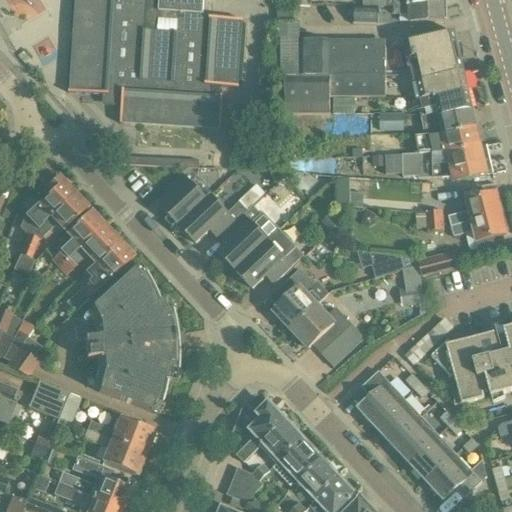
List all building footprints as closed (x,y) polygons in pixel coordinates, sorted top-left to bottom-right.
[(108,97),(109,93),(123,93),(121,124),(220,131),(222,98),(207,97),(207,86),(238,88),(242,22),(200,19),(201,15),(202,15),(203,0),(75,0),(69,94),(108,97)] [(385,9),(384,0),(363,0),(364,8),(385,9)] [(384,0),(385,9),(386,9),(386,8),(394,8),(394,7),(445,6),(445,0),(384,0)] [(443,20),(446,20),(445,6),(394,7),(394,8),(394,9),(394,16),(409,16),(409,24),(444,23),(443,20)] [(295,12),(277,11),(276,25),(295,25),(295,12)] [(354,11),(353,27),(377,27),(377,11),(354,11)] [(453,34),(403,46),(413,86),(464,74),(463,74),(453,34)] [(297,78),(385,79),(385,43),(297,43),(297,78)] [(413,86),(415,97),(433,101),(467,92),(471,89),(468,76),(464,74),(413,86)] [(385,99),(385,79),(297,78),(283,78),(286,117),(329,117),(329,99),(333,99),(354,99),(385,99)] [(422,122),(437,119),(472,111),(467,92),(433,101),(415,97),(419,113),(422,122)] [(354,115),(354,99),(333,99),(333,116),(354,115)] [(422,122),(425,137),(429,137),(442,137),(476,129),(472,111),(437,119),(422,122)] [(380,132),(403,132),(404,116),(380,115),(380,132)] [(442,137),(429,137),(432,150),(444,147),(446,155),(480,147),(476,129),(442,137)] [(444,147),(432,150),(429,137),(416,138),(419,156),(446,155),(444,147)] [(481,149),(480,147),(446,155),(419,156),(401,156),(403,180),(418,179),(418,181),(452,179),(452,182),(463,182),(492,176),(485,147),(481,149)] [(118,158),(118,160),(118,166),(187,170),(190,171),(199,171),(199,163),(118,158)] [(374,167),(384,166),(383,158),(374,159),(374,167)] [(197,178),(190,171),(187,170),(169,188),(177,196),(162,210),(179,228),(206,202),(190,185),(197,178)] [(270,174),(275,186),(285,177),(288,174),(270,174)] [(42,228),(41,227),(73,197),(66,189),(68,188),(61,180),(59,182),(57,180),(46,189),(51,194),(38,205),(39,206),(23,220),(20,229),(27,237),(23,247),(35,251),(39,240),(41,239),(36,234),(42,228)] [(363,210),(364,195),(350,194),(350,181),(338,181),(339,209),(363,210)] [(324,185),(311,188),(314,204),(327,202),(324,185)] [(367,206),(391,206),(391,191),(367,191),(367,206)] [(449,219),(451,229),(501,217),(499,209),(502,208),(500,198),(496,199),(495,196),(466,204),(469,214),(449,219)] [(78,202),(73,197),(41,227),(42,228),(36,234),(41,239),(42,238),(43,239),(57,226),(63,233),(86,211),(85,210),(87,208),(80,200),(78,202)] [(215,228),(223,236),(248,213),(239,204),(227,215),(210,197),(206,202),(179,228),(196,245),(215,228)] [(253,208),(248,213),(223,236),(231,244),(219,255),(236,273),(267,243),(279,232),(263,214),(261,216),(253,208)] [(93,214),(91,216),(89,214),(66,236),(72,242),(44,268),(51,276),(58,270),(103,228),(98,223),(100,221),(93,214)] [(427,225),(444,224),(443,214),(427,215),(427,225)] [(427,215),(416,216),(417,230),(428,229),(427,225),(427,215)] [(323,226),(329,233),(339,224),(332,217),(323,226)] [(495,250),(493,241),(506,237),(506,234),(509,233),(506,224),(503,225),(501,217),(451,229),(454,239),(474,234),(480,254),(495,250)] [(444,224),(427,225),(428,229),(428,235),(444,234),(444,224)] [(107,233),(103,228),(58,270),(65,278),(86,258),(95,268),(119,246),(114,241),(116,239),(109,231),(107,233)] [(279,232),(267,243),(236,273),(253,291),(273,271),(281,280),(304,258),(279,232)] [(129,253),(122,245),(120,247),(119,246),(95,268),(101,273),(79,293),(87,301),(132,260),(127,254),(129,253)] [(31,261),(35,251),(23,247),(19,257),(31,261)] [(368,256),(376,280),(404,271),(400,259),(368,256)] [(458,272),(454,256),(419,266),(423,281),(458,272)] [(99,359),(99,360),(100,360),(102,360),(104,373),(98,393),(152,414),(157,416),(161,405),(163,400),(164,394),(165,388),(166,383),(176,384),(177,373),(178,360),(178,348),(177,343),(176,331),(175,325),(172,313),(168,301),(159,304),(157,298),(154,293),(151,287),(148,282),(139,266),(91,309),(99,326),(100,338),(98,339),(97,338),(97,339),(84,340),(86,361),(99,359)] [(316,288),(300,271),(268,300),(277,309),(273,313),(290,332),(318,307),(308,296),(316,288)] [(423,305),(421,289),(407,291),(409,307),(423,305)] [(308,351),(312,347),(320,356),(352,326),(336,310),(328,318),(318,307),(290,332),(308,351)] [(0,311),(0,333),(4,335),(12,316),(0,311)] [(406,359),(414,368),(453,331),(445,322),(406,359)] [(484,396),(490,394),(492,399),(511,393),(511,330),(505,333),(506,337),(499,339),(498,335),(453,347),(449,343),(432,359),(452,379),(455,378),(463,407),(485,401),(484,396)] [(16,334),(14,339),(2,360),(9,363),(17,352),(18,350),(26,340),(27,339),(16,334)] [(0,345),(0,359),(2,360),(14,339),(4,335),(0,345)] [(26,340),(18,350),(19,351),(34,357),(40,350),(26,340)] [(5,368),(19,374),(29,381),(42,361),(40,360),(34,357),(19,351),(18,350),(17,352),(9,363),(5,368)] [(370,399),(360,409),(365,415),(362,417),(374,430),(405,402),(379,374),(362,391),(370,399)] [(413,378),(407,383),(415,392),(421,387),(413,378)] [(26,409),(57,422),(68,395),(37,382),(26,409)] [(0,424),(7,428),(16,405),(14,405),(20,390),(14,388),(13,390),(0,384),(0,424)] [(415,392),(423,401),(429,395),(421,387),(415,392)] [(59,421),(71,426),(81,400),(69,395),(59,421)] [(405,402),(374,430),(392,449),(422,420),(405,402)] [(244,465),(263,447),(262,446),(286,423),(284,421),(283,417),(279,416),(276,413),(278,411),(272,405),(270,407),(268,404),(264,408),(263,407),(257,412),(259,414),(257,416),(259,418),(252,425),(255,427),(250,432),(255,438),(236,457),(244,465)] [(455,423),(447,415),(441,420),(449,429),(455,423)] [(90,423),(86,432),(144,456),(148,446),(151,445),(153,438),(152,435),(153,433),(120,420),(115,434),(110,431),(109,433),(101,430),(102,428),(90,423)] [(439,439),(422,420),(392,449),(409,467),(439,439)] [(286,423),(262,446),(263,447),(278,463),(302,440),(295,433),(295,430),(290,424),(287,424),(286,423)] [(463,432),(455,423),(449,429),(458,438),(463,432)] [(83,441),(95,446),(107,451),(102,464),(135,478),(136,476),(139,474),(142,468),(140,465),(144,456),(86,432),(83,441)] [(51,439),(39,434),(34,446),(36,447),(45,450),(46,451),(51,439)] [(511,437),(493,442),(496,456),(511,453),(511,437)] [(456,457),(439,439),(409,467),(426,485),(456,457)] [(278,463),(273,470),(289,487),(296,481),(298,483),(321,461),(318,457),(318,454),(312,449),(309,448),(302,440),(278,463)] [(469,456),(478,448),(473,442),(464,450),(469,456)] [(36,447),(31,460),(41,464),(46,451),(45,450),(36,447)] [(47,450),(42,463),(51,467),(56,454),(47,450)] [(482,484),(456,457),(426,485),(444,504),(457,492),(465,501),(482,484)] [(85,475),(97,480),(102,469),(76,459),(71,472),(84,477),(85,475)] [(323,463),(321,461),(298,483),(315,501),(339,479),(331,472),(332,469),(326,463),(323,463)] [(261,467),(252,476),(259,484),(268,475),(261,467)] [(262,488),(259,484),(252,476),(238,470),(227,497),(249,506),(250,507),(255,502),(259,498),(255,494),(262,488)] [(504,481),(501,470),(493,472),(496,484),(504,481)] [(49,482),(38,478),(33,491),(44,495),(49,482)] [(99,480),(99,481),(96,487),(81,481),(80,483),(68,478),(67,481),(63,480),(60,486),(121,510),(125,502),(127,501),(129,496),(128,493),(129,492),(99,480)] [(346,487),(339,479),(315,501),(316,502),(310,508),(313,511),(340,511),(356,498),(354,496),(354,493),(349,488),(346,487)] [(496,484),(499,495),(507,493),(504,481),(496,484)] [(71,504),(87,510),(86,511),(120,511),(121,510),(60,486),(56,495),(72,501),(71,504)] [(24,511),(25,511),(59,511),(28,500),(24,511)] [(369,511),(359,501),(346,511),(369,511)] [(267,511),(255,502),(250,507),(249,506),(244,510),(246,511),(267,511)]
